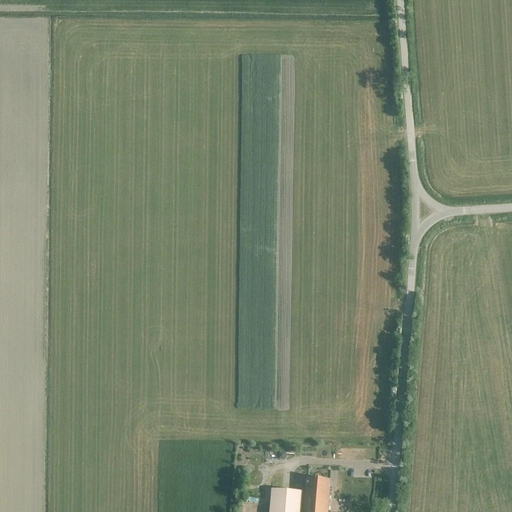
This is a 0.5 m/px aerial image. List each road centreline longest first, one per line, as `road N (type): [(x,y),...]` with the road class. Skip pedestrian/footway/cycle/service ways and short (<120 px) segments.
road 1 (unclassified): [(390,511),(413,242)]
road 2 (unclassified): [(413,181),(399,0)]
